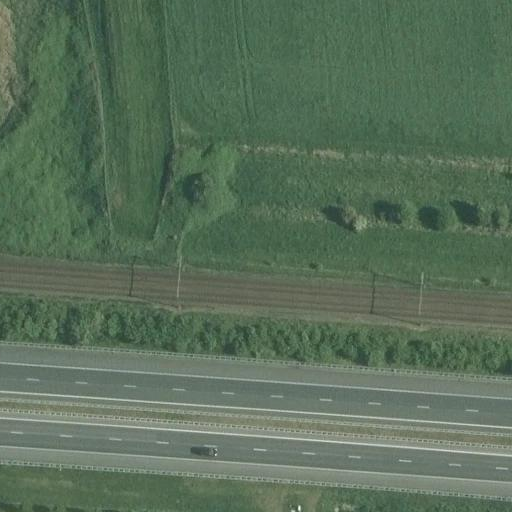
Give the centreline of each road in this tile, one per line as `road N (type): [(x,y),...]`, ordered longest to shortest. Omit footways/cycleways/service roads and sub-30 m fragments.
road 1 (motorway): [(511,413),(0,377)]
road 2 (motorway): [(0,434),(511,468)]
